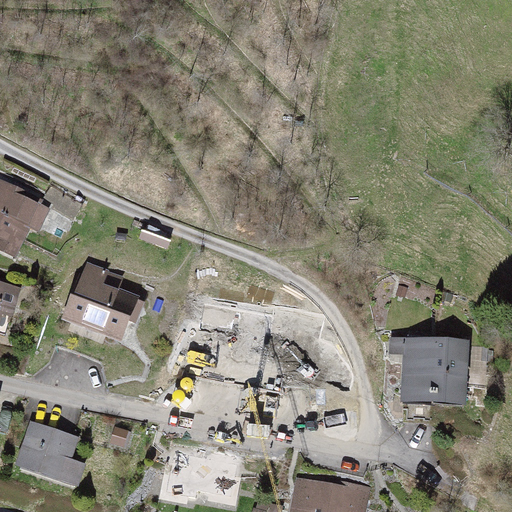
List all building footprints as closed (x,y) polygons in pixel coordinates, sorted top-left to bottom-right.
[(56,211),(0,187),(0,249),(1,250),(0,252),(0,259),(22,269),(35,238),(43,242),(56,211)] [(150,302),(81,280),(63,336),(133,358),(150,302)] [(16,294),(0,290),(0,343),(4,345),(16,294)] [(284,318),(205,305),(195,364),(275,377),(284,318)] [(475,353),(408,352),(408,416),(474,417),(475,353)] [(82,437),(32,422),(18,470),(84,490),(91,467),(75,462),(82,437)] [(244,461),(170,450),(164,491),(239,501),(244,461)] [(369,511),(372,492),(298,483),(295,511),(369,511)]
